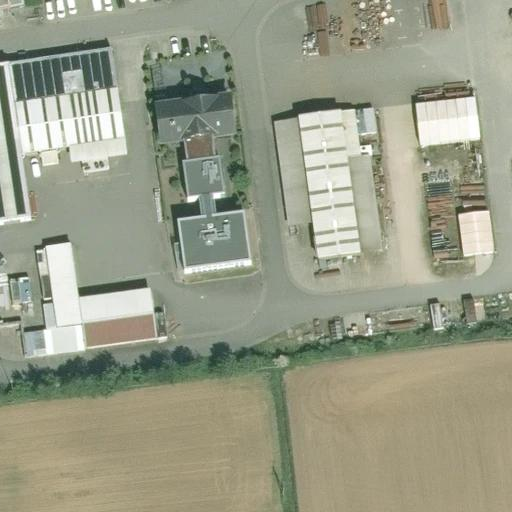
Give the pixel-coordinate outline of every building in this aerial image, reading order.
[(110,49),(0,65),(0,223),(30,219),(20,152),(61,146),(65,167),(124,158),(127,158),(110,49)] [(230,95),(154,106),(160,145),(180,142),(211,138),(235,135),(230,95)] [(405,105),(408,147),(477,141),(474,100),(405,105)] [(377,132),(374,109),(359,111),(360,119),(362,134),(377,132)] [(348,110),(288,119),(308,261),(379,251),(365,155),(355,156),(352,136),(350,120),(348,110)] [(362,134),(360,119),(350,120),(352,136),(362,134)] [(214,160),(211,138),(180,142),(183,164),(214,160)] [(161,199),(155,154),(127,158),(124,158),(130,204),(161,199)] [(209,195),(228,193),(223,159),(214,160),(183,164),(180,165),(185,199),(188,198),(209,195)] [(188,198),(190,215),(212,212),(209,195),(188,198)] [(177,276),(253,265),(244,207),(212,212),(190,215),(169,218),(177,276)] [(492,254),(490,214),(452,216),(454,256),(492,254)] [(77,325),(80,348),(152,338),(146,290),(72,300),(65,246),(42,249),(53,329),(77,325)] [(25,263),(0,266),(0,273),(26,270),(25,263)] [(458,300),(435,304),(439,329),(462,326),(458,300)] [(26,321),(0,325),(0,348),(19,357),(30,357),(26,321)]
